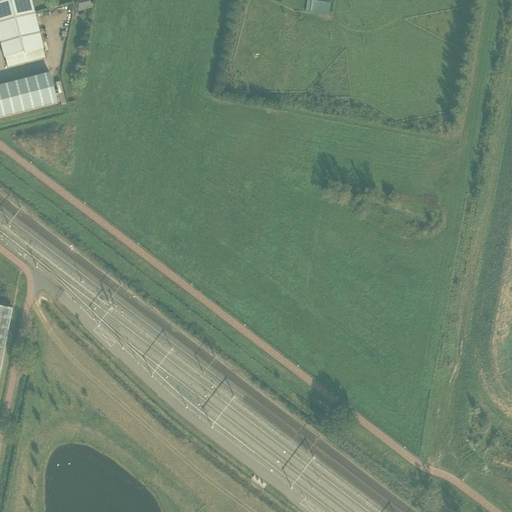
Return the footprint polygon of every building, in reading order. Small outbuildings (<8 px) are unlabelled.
[(0,0),(0,43),(4,59),(5,59),(43,50),(44,49),(31,0),(0,0)] [(83,0),(86,8),(92,7),(89,0),(83,0)] [(307,0),(305,11),(329,16),(331,3),(315,0),(307,0)] [(50,74),(0,86),(0,118),(58,104),(50,74)] [(0,373),(12,310),(0,307),(0,373)]
